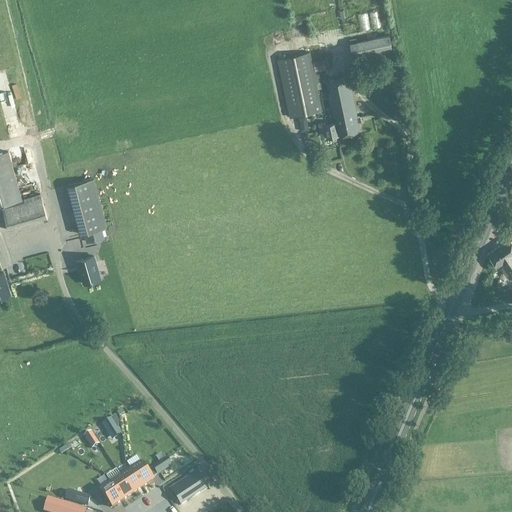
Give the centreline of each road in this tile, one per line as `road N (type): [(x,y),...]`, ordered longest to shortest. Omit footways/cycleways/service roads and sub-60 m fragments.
road 1 (primary): [(366,511),(511,162)]
road 2 (unclassified): [(241,511),(79,319),(59,276)]
